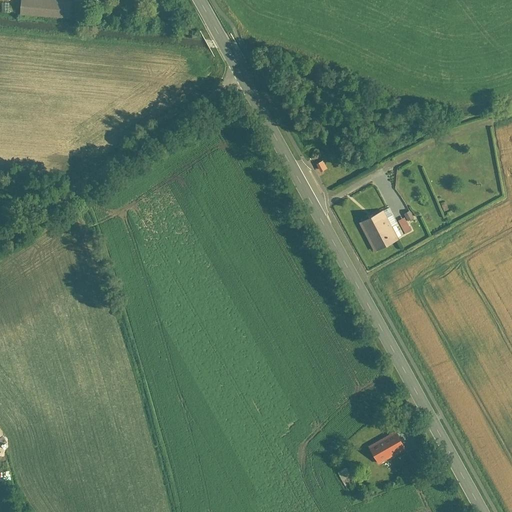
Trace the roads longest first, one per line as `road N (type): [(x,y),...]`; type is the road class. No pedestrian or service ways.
road 1 (tertiary): [(483,511),(245,80)]
road 2 (unclassified): [(0,237),(245,80)]
